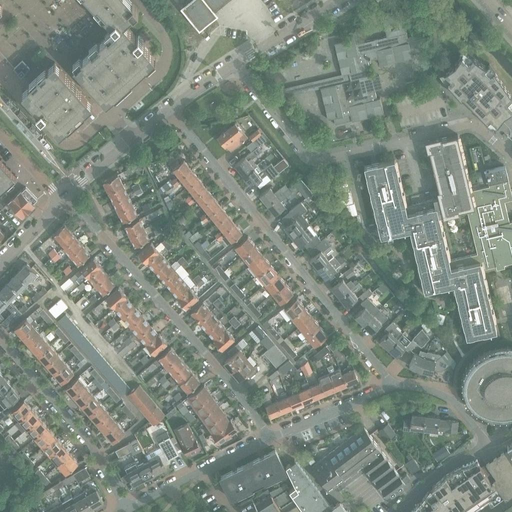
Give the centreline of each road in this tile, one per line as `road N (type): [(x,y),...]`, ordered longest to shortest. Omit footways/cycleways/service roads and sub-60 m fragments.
road 1 (residential): [(389,386),(169,109)]
road 2 (residential): [(511,162),(469,126),(311,160),(240,71)]
road 3 (residential): [(62,198),(235,389),(267,438)]
road 4 (residential): [(126,509),(88,441),(0,339)]
road 5 (residential): [(267,438),(126,509)]
road 6 (residential): [(0,77),(56,138),(82,139),(111,114)]
road 7 (residential): [(389,386),(267,438)]
road 8 (residential): [(488,448),(448,400),(389,386)]
